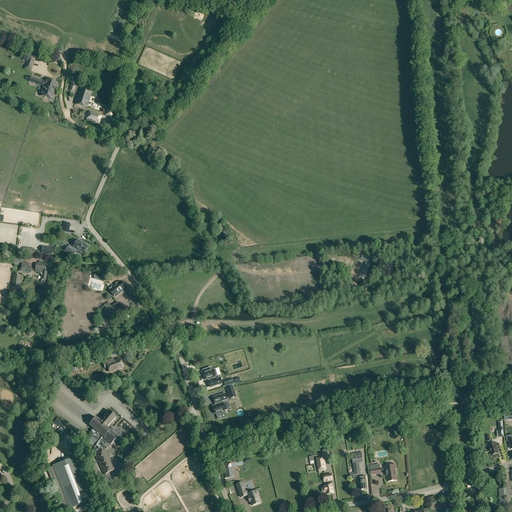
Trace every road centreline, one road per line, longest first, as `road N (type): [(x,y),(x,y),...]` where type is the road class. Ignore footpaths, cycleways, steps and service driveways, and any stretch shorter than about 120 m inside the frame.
road 1 (unclassified): [(230,511),(169,326),(88,225),(88,212),(122,136),(159,121),(250,0)]
road 2 (unclassified): [(308,511),(410,494),(511,462)]
road 3 (track): [(0,32),(64,58),(68,118),(122,136)]
